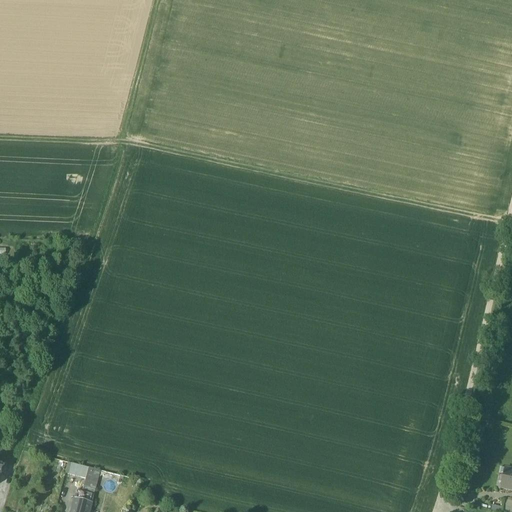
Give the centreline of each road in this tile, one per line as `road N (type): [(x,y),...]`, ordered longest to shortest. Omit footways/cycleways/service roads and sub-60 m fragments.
road 1 (track): [(0,134),(117,141),(511,222)]
road 2 (unclassified): [(437,511),(509,221)]
road 3 (track): [(117,141),(153,0)]
